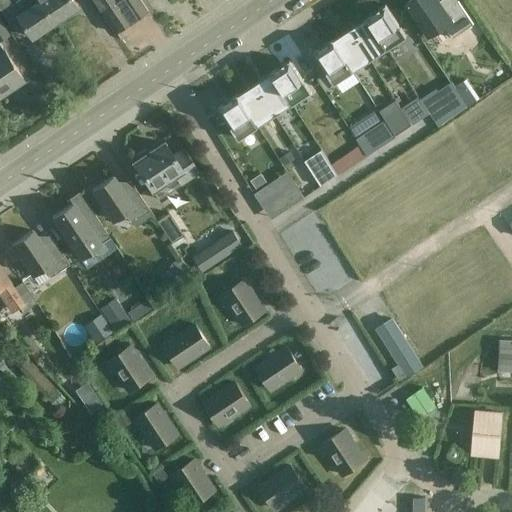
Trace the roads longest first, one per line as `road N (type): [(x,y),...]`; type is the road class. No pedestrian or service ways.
road 1 (residential): [(307,311),(363,395),(231,482),(174,400)]
road 2 (residential): [(164,75),(307,311)]
road 3 (track): [(315,322),(511,195)]
road 4 (tertiary): [(0,184),(164,75)]
road 5 (residential): [(174,400),(307,311)]
road 6 (tertiary): [(164,75),(277,0)]
